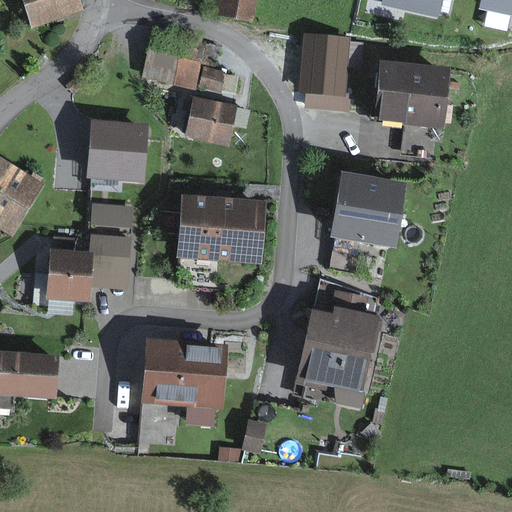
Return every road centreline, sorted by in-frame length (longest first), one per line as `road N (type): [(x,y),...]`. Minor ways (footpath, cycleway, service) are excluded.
road 1 (residential): [(277,395),(301,214),(294,118),(242,48),(179,22),(97,11)]
road 2 (residential): [(97,11),(70,62),(0,114)]
